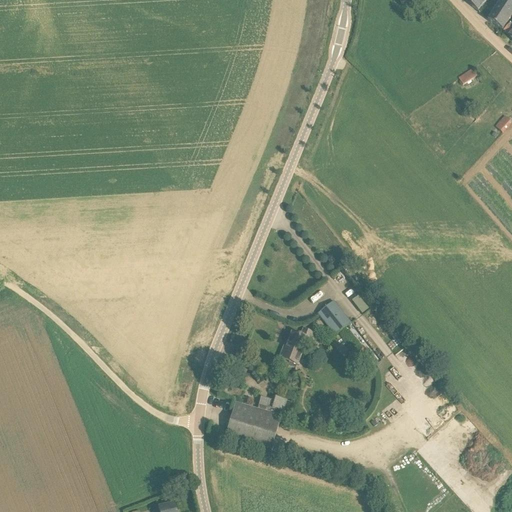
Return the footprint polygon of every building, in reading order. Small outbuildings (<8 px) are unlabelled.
[(487,0),(465,0),(465,1),(478,12),(487,0)] [(511,15),(511,0),(501,0),(488,21),(502,31),(511,15)] [(476,77),(471,70),(459,79),(463,85),(476,77)] [(511,124),(511,122),(507,117),(496,128),(503,134),(511,124)] [(352,301),(362,314),(369,309),(358,296),(352,301)] [(334,302),(318,315),(335,337),(351,324),(334,302)] [(308,340),(310,341),(313,334),(303,330),(301,336),(292,333),(286,349),(284,348),(280,360),(297,367),(308,340)] [(378,361),(366,347),(357,355),(368,369),(378,361)] [(287,401),(276,398),(274,403),(270,402),(270,401),(261,398),(258,410),(236,404),(225,442),(271,456),(287,401)]
